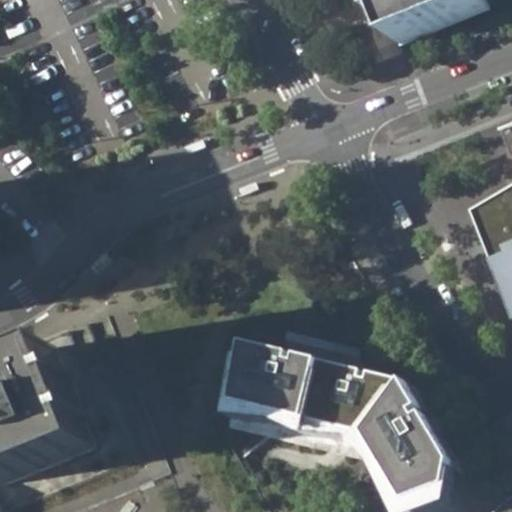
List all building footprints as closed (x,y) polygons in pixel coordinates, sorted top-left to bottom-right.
[(378,0),(382,10),(379,12),(382,21),(389,18),(398,42),(487,7),(484,0),(378,0)] [(188,145),(191,153),(209,146),(206,138),(188,145)] [(511,144),(505,147),(511,160),(511,208),(477,227),(511,315),(511,144)] [(242,189),(245,197),(263,190),(260,182),(242,189)] [(365,346),(290,329),(289,338),(363,356),(365,346)] [(250,345),(236,424),(382,460),(406,511),(435,511),(454,505),(461,466),(413,385),(250,345)] [(57,348),(0,370),(0,462),(7,481),(96,446),(86,420),(92,417),(88,408),(85,409),(74,384),(78,382),(73,371),(67,373),(57,348)]
